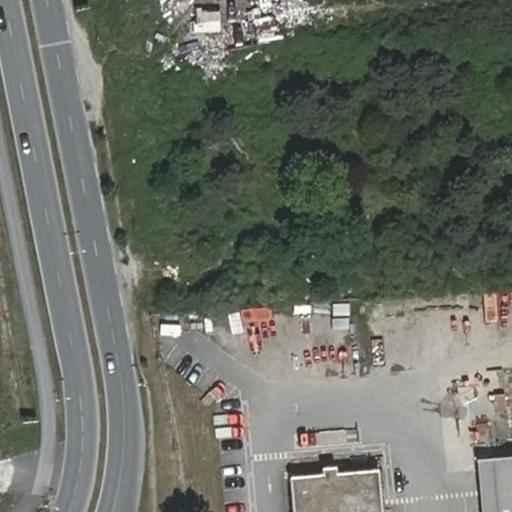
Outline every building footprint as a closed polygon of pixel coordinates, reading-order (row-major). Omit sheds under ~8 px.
[(147,9),(131,15),(138,35),(154,30),(147,9)] [(235,316),(222,317),(223,335),(237,334),(235,316)] [(511,511),(511,460),(494,462),(498,511),(511,511)] [(301,480),(304,511),(381,511),(379,474),(336,478),(336,469),(321,470),(322,479),(301,480)] [(293,511),(304,511),(301,480),(291,481),(293,511)]
